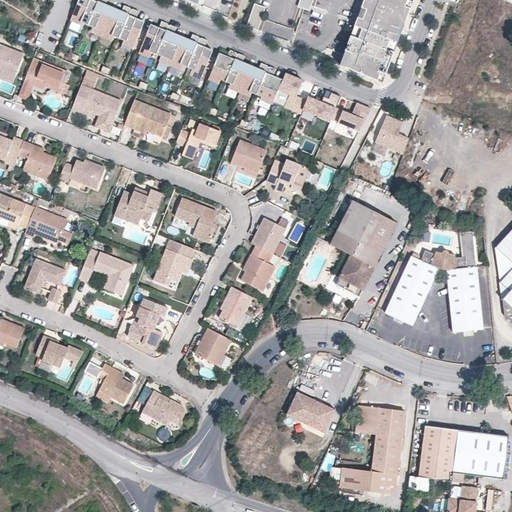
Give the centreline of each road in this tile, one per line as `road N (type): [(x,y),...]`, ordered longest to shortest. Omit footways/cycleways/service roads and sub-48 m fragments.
road 1 (residential): [(0,108),(236,201),(239,228),(163,374)]
road 2 (residential): [(511,379),(420,372),(341,337),(290,338),(253,363),(198,445),(166,477)]
road 3 (residential): [(141,0),(371,96),(393,95)]
road 4 (residential): [(0,299),(163,374)]
road 5 (residential): [(115,452),(0,396)]
